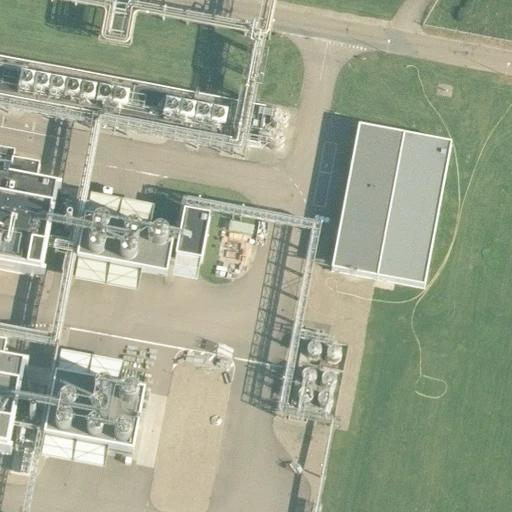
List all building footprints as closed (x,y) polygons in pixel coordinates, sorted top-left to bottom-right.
[(0,100),(200,138),(207,100),(0,60),(0,100)] [(404,138),(358,129),(349,180),(331,273),(377,281),(423,290),(437,218),(450,146),(404,138)] [(0,271),(44,280),(44,276),(40,275),(55,194),(60,194),(61,191),(36,186),(39,168),(40,168),(41,166),(10,161),(10,162),(11,162),(9,173),(0,171),(0,271)] [(201,264),(209,219),(183,214),(174,258),(201,264)] [(165,278),(173,237),(85,220),(77,261),(165,278)] [(0,455),(9,457),(9,453),(5,453),(21,371),(25,372),(26,368),(0,362),(0,353),(1,347),(4,347),(5,344),(0,342),(0,455)] [(140,395),(55,378),(43,438),(129,455),(140,395)]
